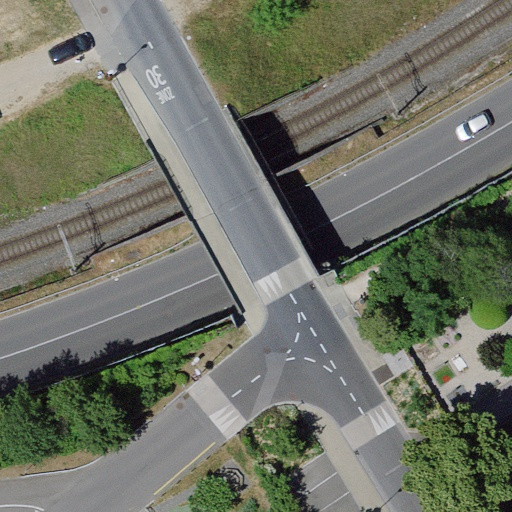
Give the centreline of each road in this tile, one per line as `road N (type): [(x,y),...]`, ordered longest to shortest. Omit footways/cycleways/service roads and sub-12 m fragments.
road 1 (secondary): [(511,130),(180,302),(0,363)]
road 2 (tertiary): [(119,0),(314,346)]
road 3 (residential): [(91,511),(261,372),(314,346)]
road 4 (tertiary): [(314,346),(417,511)]
road 5 (track): [(139,38),(0,93)]
